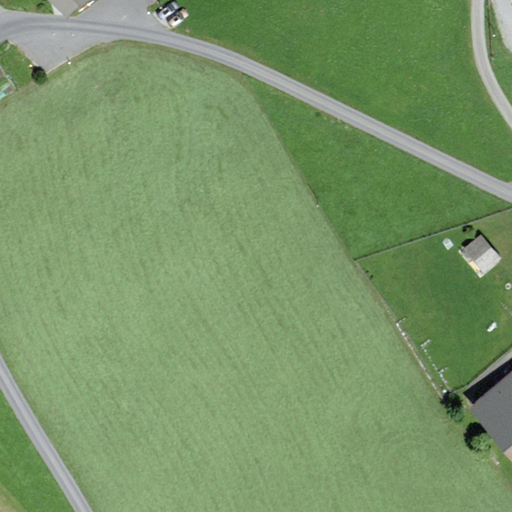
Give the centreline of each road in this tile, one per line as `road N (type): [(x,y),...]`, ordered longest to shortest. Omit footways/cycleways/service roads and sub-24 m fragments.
road 1 (unclassified): [(511,194),(183,42),(52,25),(0,34)]
road 2 (unclassified): [(0,372),(85,511)]
